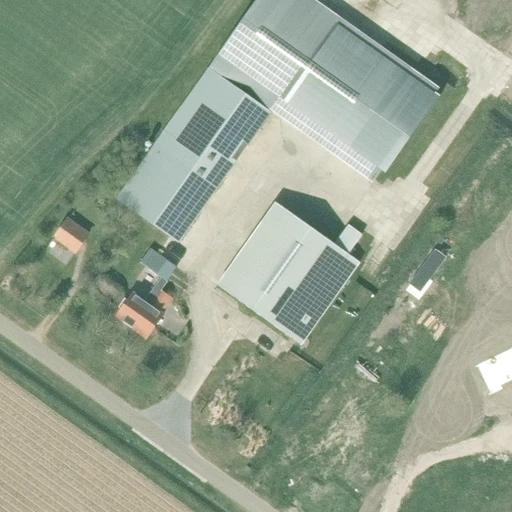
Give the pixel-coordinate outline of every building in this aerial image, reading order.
[(261,0),(211,70),(118,200),(180,244),(273,114),(260,105),(269,92),(380,171),(438,90),(311,0),(261,0)] [(301,347),(360,265),(348,257),(362,237),(348,227),(333,247),(275,205),(217,286),(301,347)] [(67,222),(52,243),(67,254),(69,251),(75,255),(88,236),(67,222)] [(436,248),(409,285),(420,293),(447,257),(436,248)] [(151,250),(141,264),(161,279),(167,283),(177,269),(151,250)] [(133,297),(116,320),(146,342),(163,319),(159,316),(170,301),(160,294),(167,284),(167,283),(161,279),(143,304),(133,297)] [(511,349),(475,369),(476,371),(478,370),(491,395),(489,396),(490,397),(502,391),(501,387),(511,381),(511,349)]
